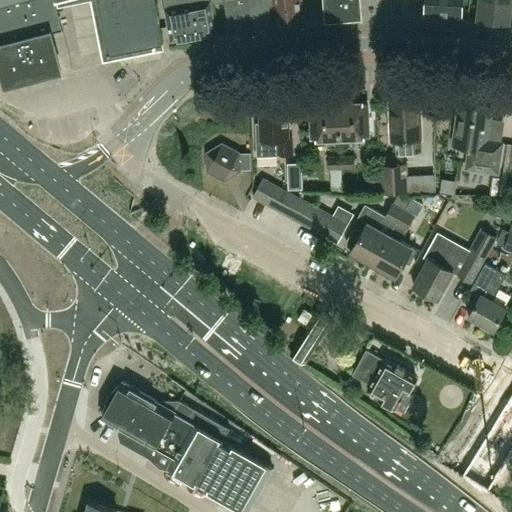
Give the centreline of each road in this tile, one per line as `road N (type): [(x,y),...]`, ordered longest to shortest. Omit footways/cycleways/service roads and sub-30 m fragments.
road 1 (primary): [(472,511),(153,263)]
road 2 (unclassified): [(133,118),(173,78),(239,54),(425,44),(511,59)]
road 3 (primary): [(124,297),(293,437),(400,511)]
road 4 (residential): [(511,390),(228,230)]
road 5 (residential): [(206,511),(58,429)]
road 6 (primary): [(0,193),(124,297)]
road 7 (residential): [(133,118),(150,172),(228,230)]
road 8 (primary): [(153,263),(48,175)]
road 9 (unclassified): [(94,333),(27,316),(0,271)]
